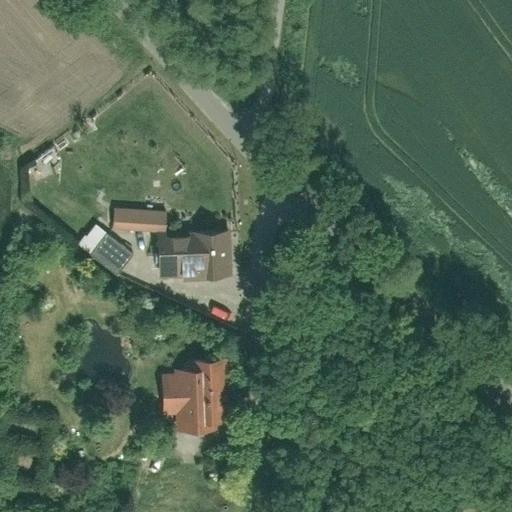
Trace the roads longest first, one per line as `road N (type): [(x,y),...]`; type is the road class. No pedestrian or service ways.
road 1 (residential): [(266,511),(255,240),(279,173)]
road 2 (residential): [(279,173),(511,412)]
road 3 (residential): [(114,0),(262,161)]
road 4 (residential): [(262,161),(280,0)]
